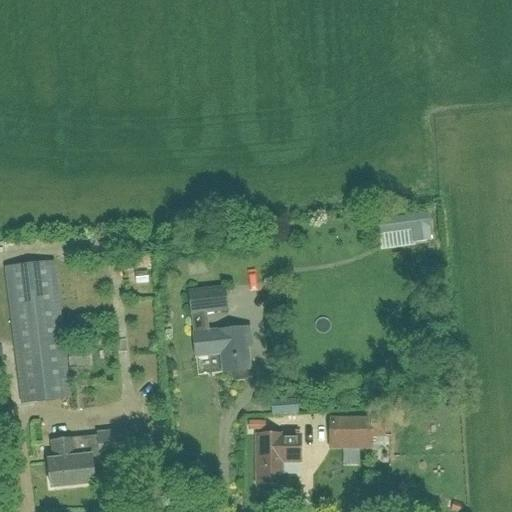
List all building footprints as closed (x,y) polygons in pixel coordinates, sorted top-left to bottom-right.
[(427,215),(377,221),(379,236),(412,231),(413,243),(431,241),(427,215)] [(68,398),(59,321),(53,264),(3,270),(19,402),(68,398)] [(190,315),(225,311),(223,289),(187,293),(190,315)] [(247,376),(246,370),(248,370),(245,341),(249,340),(247,328),(192,334),(195,357),(220,354),(222,373),(230,372),(231,378),(234,381),(245,379),(247,376)] [(121,354),(130,353),(129,332),(119,333),(121,354)] [(296,398),(271,401),(272,413),(298,410),(296,398)] [(383,437),(382,416),(371,417),(371,421),(328,421),(329,445),(371,445),(371,437),(383,437)] [(90,460),(133,456),(131,432),(95,436),(95,439),(72,441),(72,440),(48,443),(51,464),(47,464),(49,491),(92,486),(90,460)] [(299,464),(299,436),(285,436),(285,435),(255,435),(255,485),(281,485),(281,463),(299,464)]
